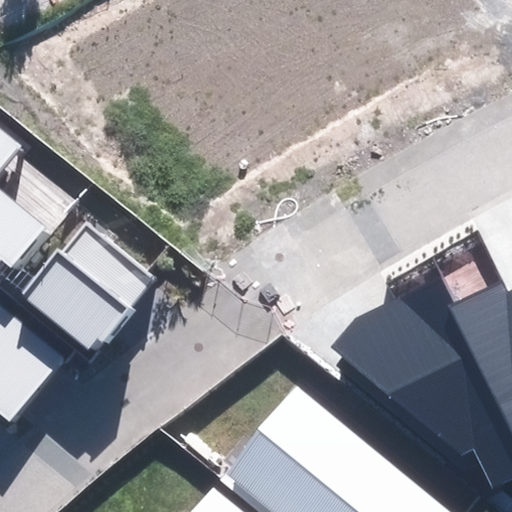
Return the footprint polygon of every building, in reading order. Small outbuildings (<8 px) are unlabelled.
[(0,262),(1,261),(11,269),(44,229),(0,192),(0,170),(22,143),(0,124),(0,262)] [(23,294),(90,351),(151,279),(84,222),(23,294)] [(332,346),(459,455),(473,448),(492,487),(511,477),(511,292),(507,294),(501,281),(448,307),(435,281),(356,320),(332,346)] [(0,415),(7,422),(61,357),(0,306),(0,415)] [(225,473),(273,511),(450,511),(295,387),(225,473)] [(194,511),(242,511),(213,489),(194,511)]
